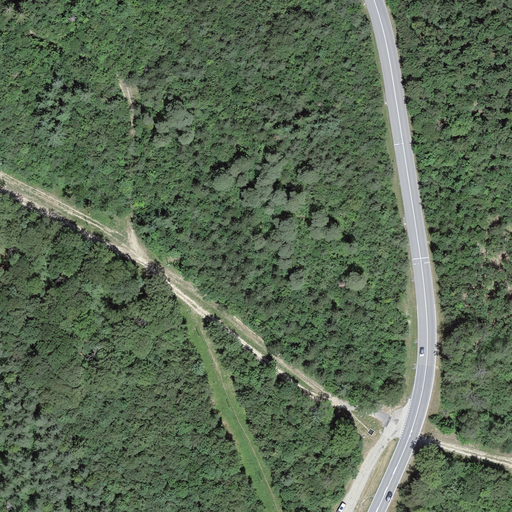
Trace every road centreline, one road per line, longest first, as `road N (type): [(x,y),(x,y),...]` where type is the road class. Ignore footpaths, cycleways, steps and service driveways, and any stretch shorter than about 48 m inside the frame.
road 1 (track): [(0,174),(103,227),(345,406),(511,463)]
road 2 (secondary): [(377,511),(419,406),(427,336),(405,156),(374,0)]
